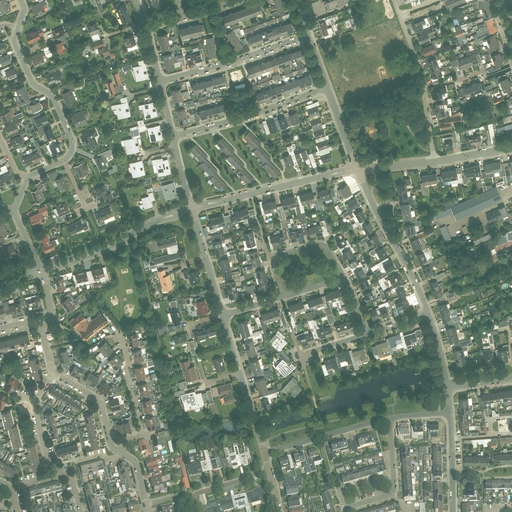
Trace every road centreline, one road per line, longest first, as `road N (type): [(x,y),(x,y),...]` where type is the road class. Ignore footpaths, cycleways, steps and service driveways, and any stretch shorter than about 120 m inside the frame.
road 1 (tertiary): [(191,208),(357,167)]
road 2 (residential): [(428,314),(357,167)]
road 3 (tertiary): [(40,270),(191,208)]
road 4 (residential): [(172,135),(326,87)]
road 5 (residential): [(159,81),(307,35)]
road 6 (residential): [(263,453),(389,418)]
road 7 (residential): [(346,511),(393,490),(389,418)]
road 8 (residential): [(80,511),(72,480),(48,462),(34,403)]
road 9 (residential): [(64,160),(71,138),(19,55)]
